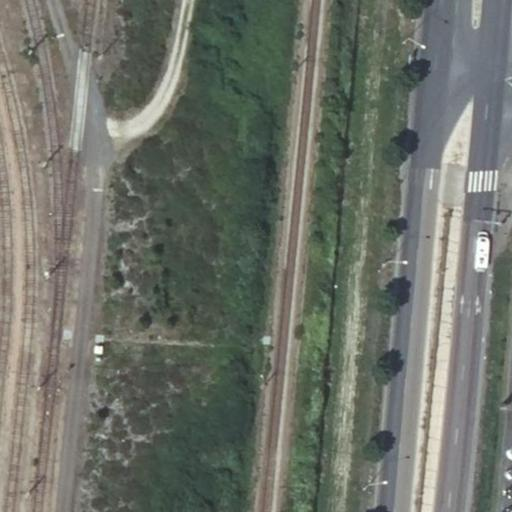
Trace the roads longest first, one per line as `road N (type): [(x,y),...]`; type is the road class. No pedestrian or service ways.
road 1 (primary): [(432,107),(396,511)]
road 2 (primary): [(448,511),(484,133)]
